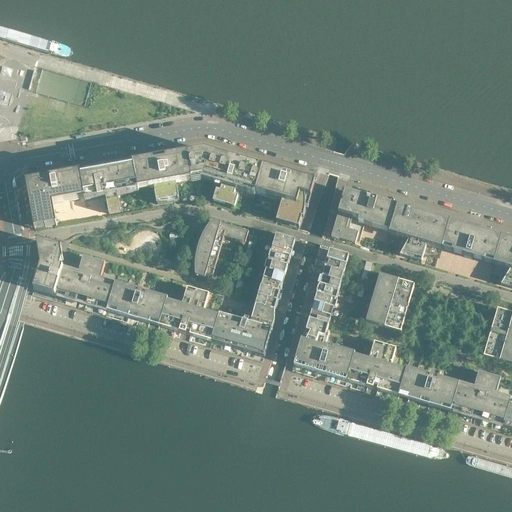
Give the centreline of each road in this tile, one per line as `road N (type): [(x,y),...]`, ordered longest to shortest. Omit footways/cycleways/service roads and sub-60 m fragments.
road 1 (residential): [(325,160),(262,380),(0,304)]
road 2 (residential): [(511,452),(285,387),(348,167)]
road 3 (tertiary): [(2,163),(205,129)]
road 4 (tertiary): [(511,215),(348,167)]
road 5 (tertiary): [(8,290),(16,251),(2,163)]
road 6 (tertiary): [(325,160),(205,129)]
